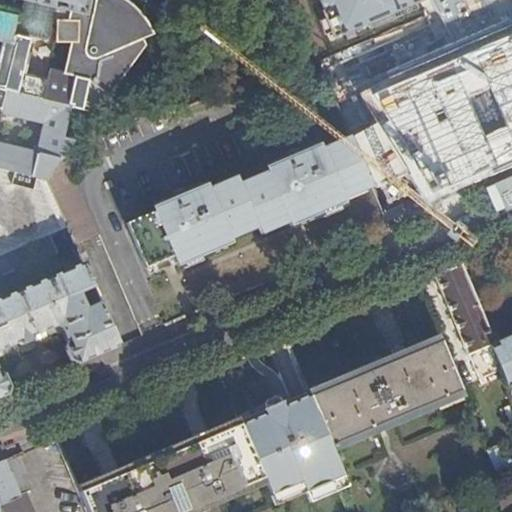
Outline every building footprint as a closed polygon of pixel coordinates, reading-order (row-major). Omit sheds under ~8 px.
[(106,103),(147,50),(144,45),(156,40),(152,30),(148,20),(136,6),(127,0),(17,0),(25,1),(20,18),(15,18),(11,37),(29,41),(53,46),(48,72),(86,86),(106,103)] [(321,0),(327,14),(325,15),(337,40),(371,24),(374,31),(404,17),(401,11),(422,2),(421,0),(321,0)] [(511,0),(431,0),(450,46),(350,88),(363,116),(342,125),(347,136),(366,180),(370,188),(380,214),(511,157),(511,0)] [(48,72),(46,81),(20,74),(29,41),(11,37),(15,18),(0,14),(0,170),(46,181),(64,157),(106,103),(86,86),(48,72)] [(366,180),(347,136),(317,150),(315,145),(298,152),(302,159),(287,165),(284,160),(269,166),(270,170),(240,182),(237,177),(207,191),(227,234),(253,222),(255,228),(284,215),(287,224),(289,226),(320,213),(338,206),(343,203),(342,200),(338,193),(366,180)] [(64,157),(46,181),(66,231),(72,245),(98,236),(64,157)] [(66,231),(46,181),(0,170),(0,280),(60,256),(51,237),(66,231)] [(370,188),(366,180),(338,193),(342,200),(370,188)] [(227,234),(207,191),(204,186),(187,194),(189,200),(175,206),(172,200),(155,207),(158,212),(127,226),(146,269),(148,268),(171,256),(175,265),(177,267),(180,264),(200,256),(230,244),(231,243),(230,240),(227,234)] [(338,206),(320,213),(323,218),(339,210),(338,206)] [(284,215),(255,228),(258,235),(287,224),(284,215)] [(227,234),(230,240),(255,228),(253,222),(227,234)] [(171,256),(148,268),(151,275),(175,265),(171,256)] [(202,260),(200,256),(180,264),(184,268),(202,260)] [(492,336),(461,266),(436,277),(469,355),(488,347),(486,338),(492,336)] [(73,367),(117,349),(99,308),(83,315),(76,296),(92,290),(83,268),(0,302),(0,397),(5,396),(0,383),(0,351),(51,331),(60,334),(73,367)] [(493,335),(492,336),(486,338),(488,347),(507,389),(511,386),(511,339),(499,345),(493,335)] [(439,344),(436,336),(307,391),(309,396),(310,400),(439,344)] [(331,446),(460,391),(439,344),(310,400),(324,431),(331,446)] [(334,454),(463,398),(460,391),(331,446),(334,454)] [(324,431),(310,400),(309,396),(284,407),(292,425),(300,421),(307,439),(324,431)] [(344,477),(334,454),(331,446),(324,431),(307,439),(300,421),(292,425),(284,407),(282,403),(264,410),(266,414),(240,425),(264,478),(266,485),(271,497),(302,484),(306,494),(344,477)] [(240,425),(237,418),(76,488),(80,495),(240,425)] [(184,511),(264,478),(240,425),(80,495),(86,511),(184,511)] [(486,451),(497,478),(511,472),(511,455),(506,442),(486,451)] [(34,490),(19,454),(6,460),(20,495),(25,493),(34,490)] [(20,495),(6,460),(0,462),(0,504),(4,503),(7,511),(33,511),(25,493),(20,495)] [(202,511),(266,485),(264,478),(184,511),(202,511)] [(277,511),(271,497),(266,485),(202,511),(277,511)]
